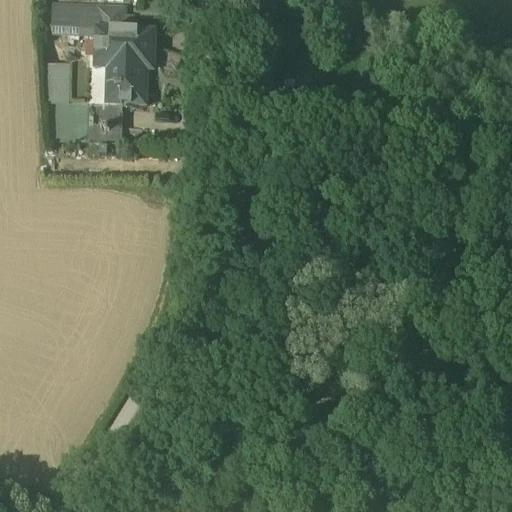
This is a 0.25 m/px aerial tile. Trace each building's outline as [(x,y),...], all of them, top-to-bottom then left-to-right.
[(125,13),(54,10),(53,38),(97,40),(97,33),(134,34),(134,22),(125,22),(125,13)] [(134,34),(97,33),(97,40),(96,59),(109,60),(108,72),(118,73),(117,108),(123,109),(146,109),(148,74),(154,74),(155,35),(134,34)] [(44,66),(45,105),(69,105),(68,66),(44,66)] [(88,107),(53,106),(52,142),(87,144),(87,133),(88,107)] [(117,108),(88,107),(87,133),(122,134),(123,109),(117,108)] [(122,134),(87,133),(87,144),(121,147),(122,134)]
